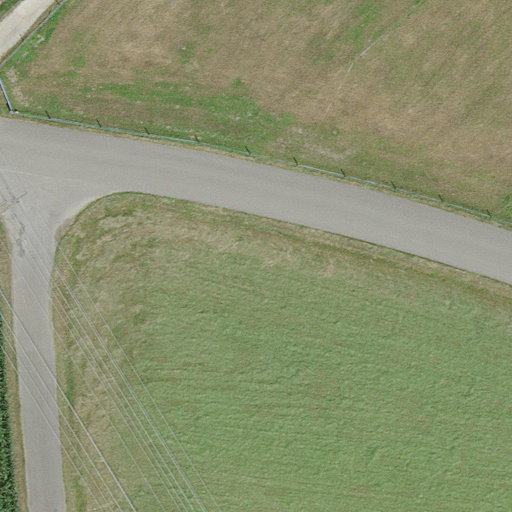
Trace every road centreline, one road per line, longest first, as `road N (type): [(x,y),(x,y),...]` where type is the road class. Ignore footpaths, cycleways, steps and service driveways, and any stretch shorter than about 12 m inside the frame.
road 1 (unclassified): [(511,264),(423,232),(0,148)]
road 2 (track): [(30,154),(41,511)]
